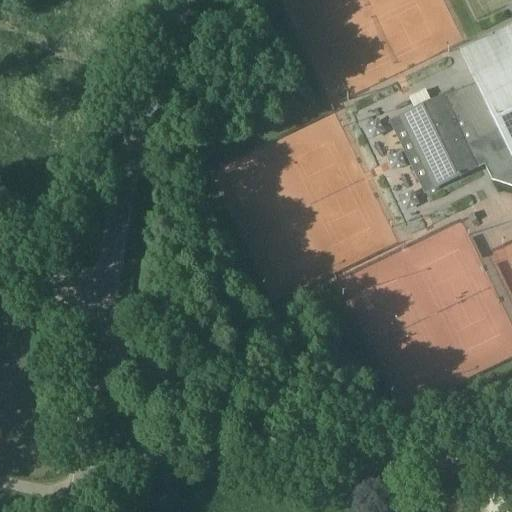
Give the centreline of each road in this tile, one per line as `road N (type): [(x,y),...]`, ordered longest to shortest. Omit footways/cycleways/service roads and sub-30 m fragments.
road 1 (unclassified): [(511,469),(333,460),(97,319)]
road 2 (tertiary): [(97,319),(129,158),(186,0)]
road 3 (tertiary): [(75,511),(97,319)]
